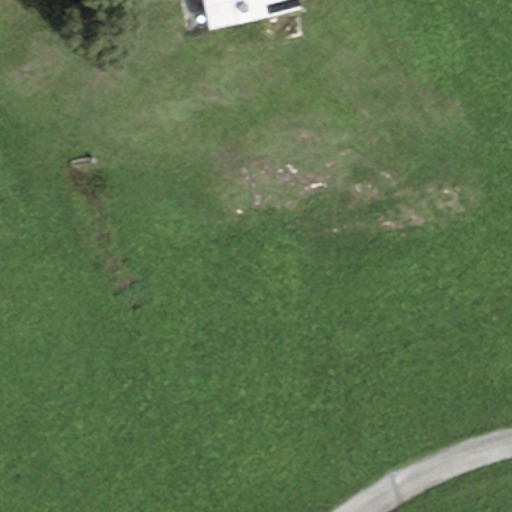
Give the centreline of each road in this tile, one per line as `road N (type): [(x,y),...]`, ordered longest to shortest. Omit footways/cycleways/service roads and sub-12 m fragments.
road 1 (track): [(12,131),(87,255),(179,511)]
road 2 (unclassified): [(371,511),(401,488),(511,445)]
